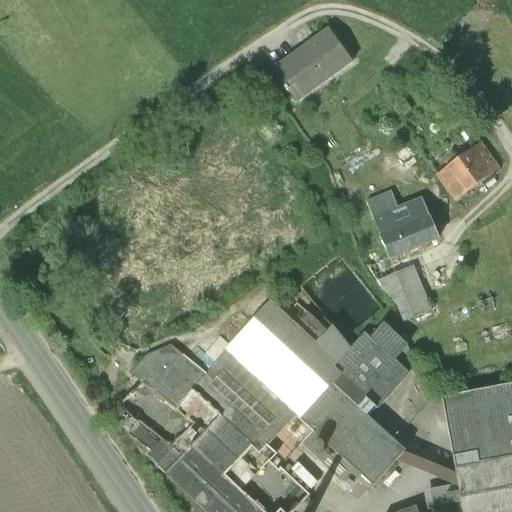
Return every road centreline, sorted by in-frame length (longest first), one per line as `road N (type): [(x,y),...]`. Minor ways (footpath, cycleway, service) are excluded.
road 1 (track): [(0,230),(318,12),(370,19),(424,49)]
road 2 (tertiary): [(0,303),(141,511)]
road 3 (track): [(426,270),(445,231),(511,169)]
road 4 (track): [(511,149),(483,104),(424,49)]
